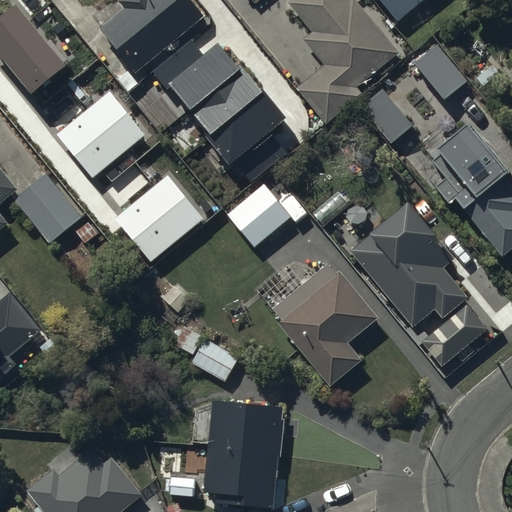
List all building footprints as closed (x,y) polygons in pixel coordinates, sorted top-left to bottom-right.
[(119,0),(125,7),(100,27),(136,72),(147,63),(156,74),(175,59),(165,47),(204,16),(191,0),(119,0)] [(290,0),(287,2),(310,30),(301,37),(324,65),(294,89),(324,124),(361,94),(355,86),(398,51),(355,0),(290,0)] [(379,0),(397,20),(420,0),(379,0)] [(31,122),(34,119),(75,169),(93,154),(81,139),(119,109),(86,69),(61,89),(40,64),(15,84),(24,95),(15,102),(31,122)] [(198,100),(164,127),(191,158),(224,133),(198,100)] [(511,188),(470,140),(428,176),(499,259),(511,248),(511,188)] [(0,166),(0,231),(10,223),(0,211),(0,203),(18,189),(0,166)] [(47,173),(14,199),(49,243),(82,217),(47,173)] [(226,213),(253,246),(289,216),(262,183),(226,213)] [(368,236),(349,252),(411,326),(433,309),(440,317),(465,296),(441,267),(452,258),(405,200),(365,232),(368,236)] [(279,318),(275,321),(329,385),(360,359),(346,343),(376,318),(337,271),(335,273),(327,263),(271,309),(279,318)] [(486,329),(465,304),(420,341),(440,366),(486,329)] [(40,308),(0,340),(0,351),(19,374),(64,337),(40,308)] [(205,338),(191,362),(225,382),(239,358),(205,338)] [(284,406),(212,399),(203,492),(218,494),(217,502),(274,508),(284,406)] [(55,468),(26,491),(43,511),(121,511),(142,495),(112,457),(104,464),(92,449),(60,474),(55,468)]
